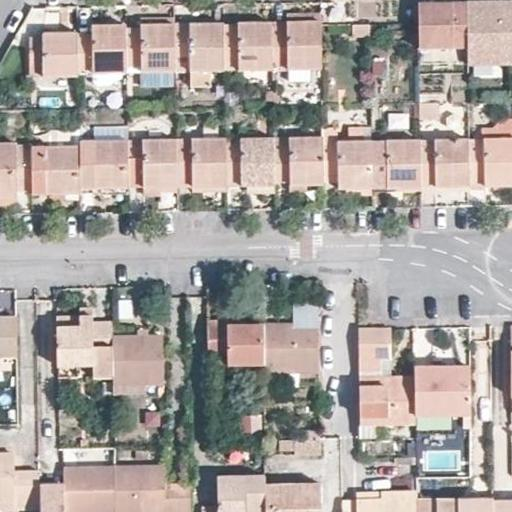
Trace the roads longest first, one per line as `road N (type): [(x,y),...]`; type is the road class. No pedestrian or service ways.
road 1 (residential): [(0,249),(398,243),(454,254),(511,288)]
road 2 (unknown): [(358,244),(360,421)]
